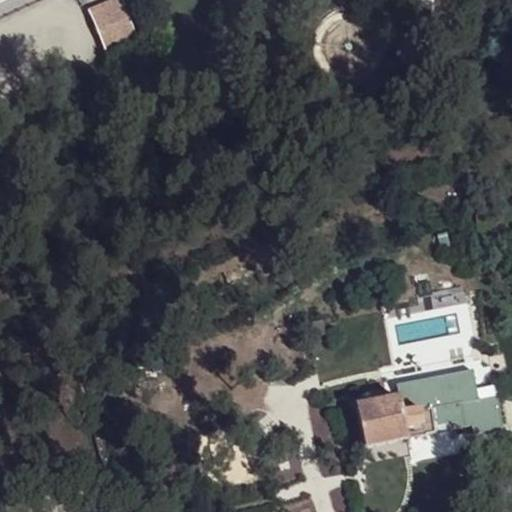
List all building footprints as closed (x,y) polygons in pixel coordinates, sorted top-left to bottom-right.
[(110,0),(84,9),(100,51),(133,40),(119,0),(110,0)] [(297,329),(301,341),(327,335),(324,322),(297,329)] [(500,421),(497,393),(477,398),(474,382),(457,385),(459,401),(463,429),(500,421)] [(403,410),(428,406),(424,389),(425,388),(423,383),(398,388),(400,402),(402,402),(403,410)] [(403,410),(410,441),(436,436),(436,434),(451,432),(463,429),(459,401),(457,385),(456,386),(440,389),(439,386),(425,388),(424,389),(428,406),(403,410)] [(365,451),(410,441),(403,410),(402,402),(400,402),(357,411),(365,451)]
